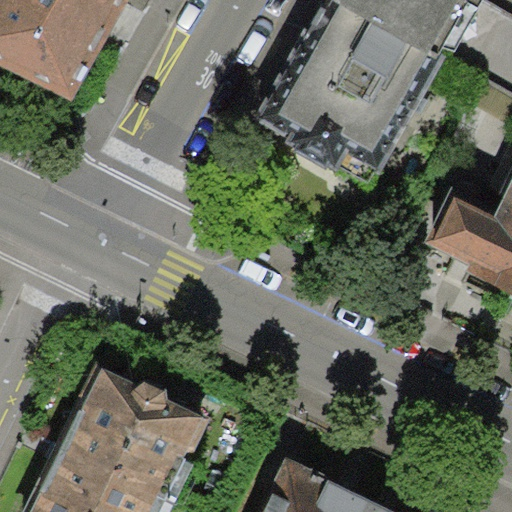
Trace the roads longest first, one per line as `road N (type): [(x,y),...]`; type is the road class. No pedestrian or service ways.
road 1 (secondary): [(102,241),(511,441)]
road 2 (residential): [(102,241),(236,0)]
road 3 (residential): [(0,459),(102,241)]
